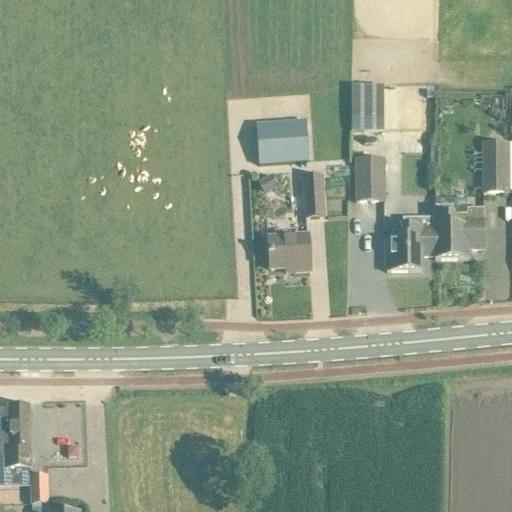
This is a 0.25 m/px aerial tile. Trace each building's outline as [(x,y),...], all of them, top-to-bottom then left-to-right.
[(384,88),(354,88),(354,117),(355,117),(384,117),(384,97),(384,88)] [(511,96),(497,96),(496,118),(511,118),(511,96)] [(305,162),(304,126),(254,127),(255,169),(305,169),(305,162)] [(506,145),(482,146),(483,196),(507,195),(506,145)] [(384,204),(383,161),(355,162),(356,204),(384,204)] [(324,219),(321,178),(304,179),(306,220),(324,219)] [(434,208),(434,221),(403,221),(403,230),(402,230),(402,239),(386,240),(386,274),(421,274),(421,259),(434,259),(434,262),(435,262),(434,208)] [(438,208),(434,208),(435,262),(469,262),(469,252),(483,251),(483,212),(471,212),(471,217),(455,218),(454,209),(438,209),(438,208)] [(267,243),(268,252),(269,272),(294,270),(295,274),(309,273),(307,241),(267,243)] [(4,454),(4,471),(29,470),(29,408),(7,408),(8,454),(4,454)] [(77,458),(77,448),(67,449),(68,459),(77,458)] [(34,506),(34,511),(45,511),(45,505),(48,505),(47,479),(32,479),(33,506),(34,506)]
